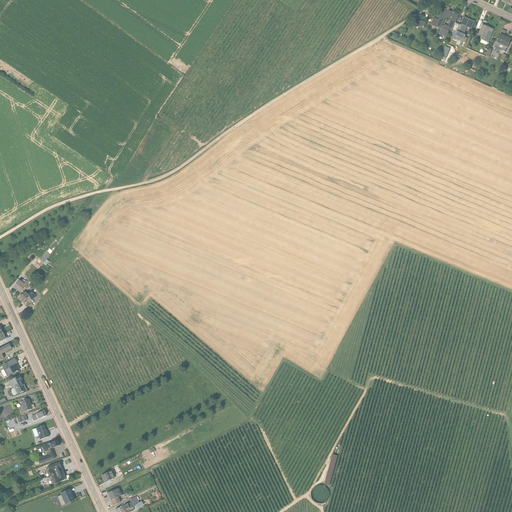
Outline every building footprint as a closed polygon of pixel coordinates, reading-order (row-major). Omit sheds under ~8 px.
[(439,20),(434,18),(431,25),(448,32),(449,30),(451,31),(453,26),(457,18),(456,18),(458,15),(456,14),(444,9),(439,20)] [(466,35),(464,35),(467,28),(471,29),(474,22),(467,19),(466,20),(464,19),(461,25),(462,25),(462,26),(455,23),(453,30),(457,31),(455,36),(464,40),(466,35)] [(477,38),(482,40),(487,42),(493,30),(483,26),(479,34),(478,36),(477,38)] [(496,43),(503,46),(501,51),(505,52),(510,40),(503,37),(506,32),(502,30),(496,43)] [(47,251),(40,259),(43,262),(50,254),(47,251)] [(21,282),(19,280),(13,288),(20,293),(31,279),(29,278),(26,281),(24,280),(22,280),(21,282)] [(36,296),(31,291),(27,294),(25,292),(18,298),(22,303),(22,302),(27,307),(33,302),(32,300),(36,296)] [(11,349),(9,344),(0,348),(0,360),(4,359),(2,353),(11,349)] [(6,375),(7,376),(19,370),(18,367),(16,368),(15,364),(17,363),(15,359),(1,366),(4,371),(1,372),(4,376),(6,375)] [(22,381),(19,376),(8,381),(12,389),(11,390),(13,395),(24,390),(20,381),(22,381)] [(29,399),(20,402),(22,405),(21,406),(23,412),(34,408),(33,405),(31,405),(30,403),(30,402),(29,399)] [(31,416),(33,422),(46,416),(44,411),(31,416)] [(44,425),(36,428),(40,440),(49,436),(47,431),(46,431),(44,425)] [(50,456),(55,454),(52,448),(59,445),(57,440),(47,445),(46,444),(41,446),(44,452),(46,451),(47,454),(49,453),(49,455),(38,459),(40,463),(51,459),(50,456)] [(329,486),(338,457),(332,455),(324,484),(329,486)] [(59,463),(46,468),(49,476),(61,471),(60,468),(61,468),(59,463)] [(61,471),(49,476),(52,484),(65,479),(63,474),(62,474),(61,471)] [(114,478),(111,471),(102,475),(105,482),(114,478)] [(60,495),(57,497),(61,507),(73,501),(72,500),(74,500),(72,495),(71,495),(69,489),(60,494),(60,495)] [(121,495),(118,489),(107,494),(110,501),(118,497),(121,496),(122,498),(125,497),(125,496),(127,495),(126,493),(121,495)] [(110,501),(113,506),(120,502),(118,497),(110,501)] [(135,505),(140,503),(136,497),(130,500),(131,502),(114,510),(115,511),(120,511),(129,508),(132,506),(135,505)]
